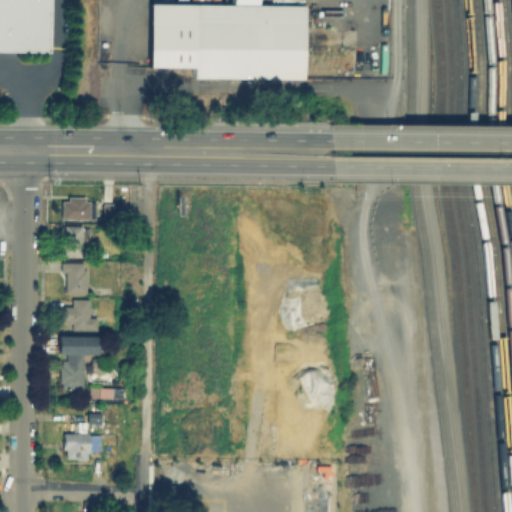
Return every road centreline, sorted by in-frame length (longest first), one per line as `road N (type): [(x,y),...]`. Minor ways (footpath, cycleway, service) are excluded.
road 1 (residential): [(19,490),(23,148)]
road 2 (secondary): [(511,140),(331,139)]
road 3 (secondary): [(332,164),(499,166)]
road 4 (secondary): [(208,150),(241,163),(332,164)]
road 5 (secondary): [(331,139),(241,138),(208,150)]
road 6 (residential): [(143,492),(19,490)]
